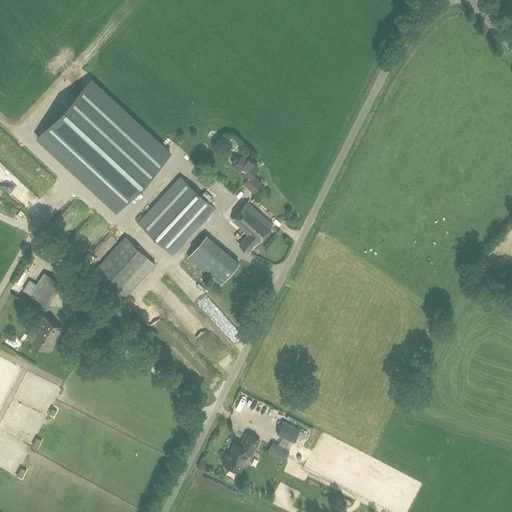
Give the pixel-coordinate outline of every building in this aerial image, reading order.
[(170,153),(159,144),(90,79),(37,137),(117,210),(170,153)] [(253,192),(261,183),(251,174),(258,167),(243,153),(233,164),(247,178),(243,183),(253,192)] [(32,172),(37,182),(48,177),(43,167),(32,172)] [(172,254),(215,208),(181,177),(138,223),(172,254)] [(257,243),(273,225),(248,202),(231,220),(248,235),(239,245),(248,252),(256,243),(257,243)] [(219,284),(238,263),(206,235),(188,256),(219,284)] [(122,299),(155,264),(125,236),(93,272),(122,299)] [(46,304),(61,286),(42,270),(34,278),(35,279),(27,288),(46,304)] [(47,350),(61,327),(45,317),(30,340),(47,350)] [(283,421),(276,434),(283,437),(289,424),(283,421)] [(253,453),(260,440),(246,433),(240,445),(235,443),(228,455),(227,455),(223,462),(240,471),(250,451),(253,453)] [(272,442),(268,451),(285,459),(289,451),(272,442)]
